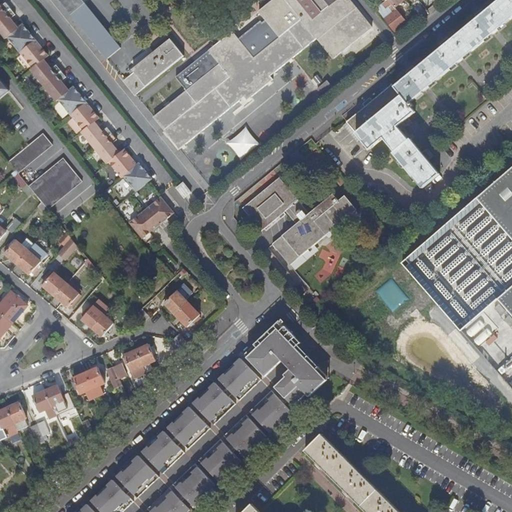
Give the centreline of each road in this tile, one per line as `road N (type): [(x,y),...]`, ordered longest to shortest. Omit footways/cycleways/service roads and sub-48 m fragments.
road 1 (residential): [(458,0),(208,218)]
road 2 (residential): [(44,511),(252,316)]
road 3 (residential): [(208,218),(196,224),(193,242),(252,316)]
